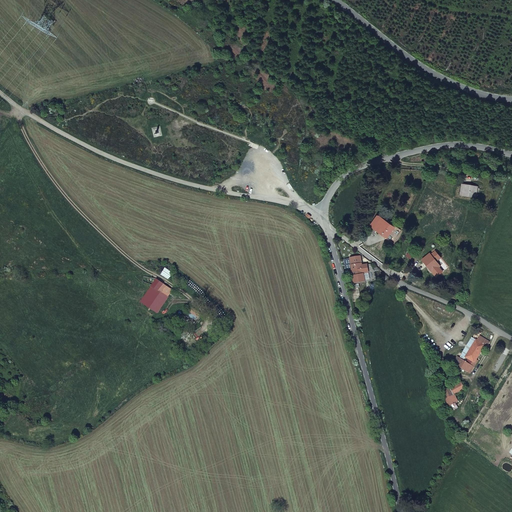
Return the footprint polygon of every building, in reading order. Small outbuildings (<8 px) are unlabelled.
[(463,185),(462,195),(475,197),(476,187),(463,185)] [(393,227),(381,218),(375,227),(388,236),(393,227)] [(440,267),(430,255),(424,261),(437,277),(443,272),(439,268),(440,267)] [(354,281),(354,283),(365,281),(365,283),(376,281),(375,271),(369,272),(367,265),(362,266),(361,256),(351,258),(354,281)] [(354,281),(351,258),(345,259),(346,268),(351,280),(354,281)] [(145,319),(152,324),(174,291),(158,279),(144,277),(143,278),(143,282),(153,286),(142,302),(150,308),(148,311),(139,306),(137,308),(131,303),(129,298),(124,299),(120,304),(133,315),(135,313),(145,319)] [(172,314),(177,318),(181,311),(176,308),(172,314)] [(477,340),(476,340),(472,346),(465,357),(469,359),(475,362),(476,360),(486,343),(489,344),(490,341),(480,335),(477,340)] [(465,357),(472,346),(468,344),(462,355),(465,357)] [(461,359),(457,366),(469,373),(475,362),(469,359),(467,363),(463,361),(461,359)] [(471,375),(477,364),(475,362),(469,373),(471,375)] [(442,391),(450,406),(459,402),(455,394),(466,389),(462,382),(442,391)]
